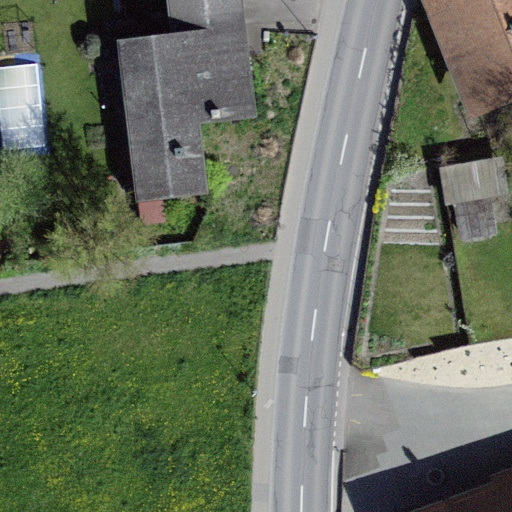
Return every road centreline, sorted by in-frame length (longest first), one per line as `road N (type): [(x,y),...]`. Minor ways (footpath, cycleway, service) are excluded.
road 1 (secondary): [(301,511),(303,419),(327,237),(371,0)]
road 2 (track): [(511,406),(303,419)]
